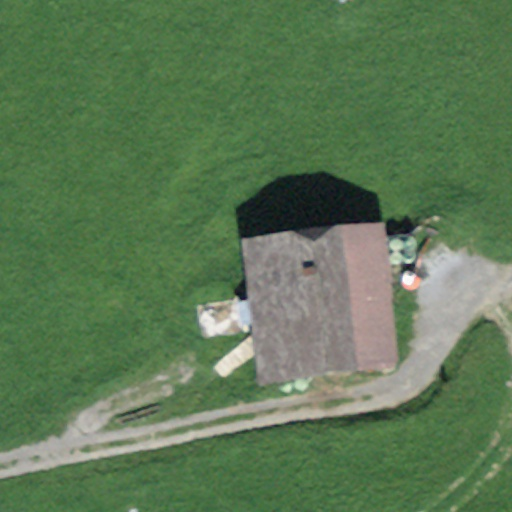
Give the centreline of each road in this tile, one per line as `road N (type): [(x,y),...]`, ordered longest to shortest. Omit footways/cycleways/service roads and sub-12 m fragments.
road 1 (track): [(477,295),(428,354),(376,397),(100,458),(0,469)]
road 2 (track): [(201,356),(77,415),(24,462)]
road 3 (track): [(433,511),(483,474),(510,419),(511,367)]
